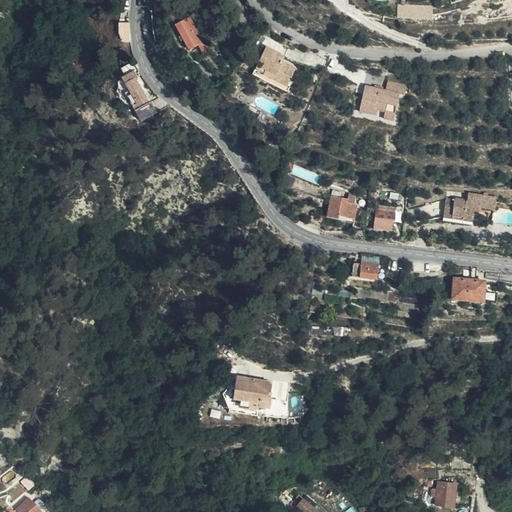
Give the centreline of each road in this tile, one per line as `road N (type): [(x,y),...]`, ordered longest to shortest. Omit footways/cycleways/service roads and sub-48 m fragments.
road 1 (tertiary): [(511,265),(323,242),(288,227),(225,139),(167,98),(141,61),(138,0)]
road 2 (residential): [(511,48),(439,55),(343,50),(295,35),(257,0)]
